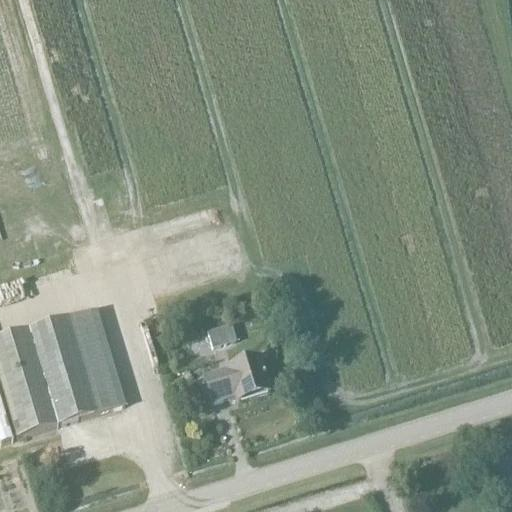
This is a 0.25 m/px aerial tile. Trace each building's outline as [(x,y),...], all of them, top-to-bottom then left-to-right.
[(111,245),(143,241),(141,224),(109,228),(111,245)] [(199,269),(175,278),(181,294),(205,285),(199,269)] [(0,342),(0,385),(17,442),(124,410),(95,314),(0,342)] [(148,365),(165,360),(158,340),(159,339),(155,326),(137,332),(148,365)] [(182,355),(197,350),(193,338),(178,343),(182,355)] [(203,382),(211,407),(235,400),(237,405),(270,395),(259,362),(227,372),(228,374),(203,382)] [(0,449),(13,445),(0,400),(0,449)] [(68,436),(58,437),(63,465),(73,463),(68,436)]
